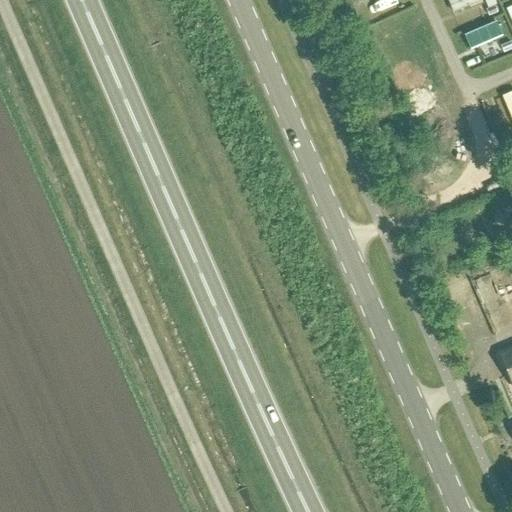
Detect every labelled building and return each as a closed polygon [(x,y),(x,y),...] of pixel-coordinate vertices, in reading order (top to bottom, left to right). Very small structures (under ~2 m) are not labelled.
[(374,23),(417,3),(415,0),(382,0),(367,7),(374,23)] [(457,0),(461,9),(484,0),(457,0)] [(477,45),(502,34),(496,21),(471,32),(477,45)] [(498,138),(503,148),(511,142),(511,133),(510,131),(498,138)] [(511,346),(497,353),(511,388),(511,346)]
